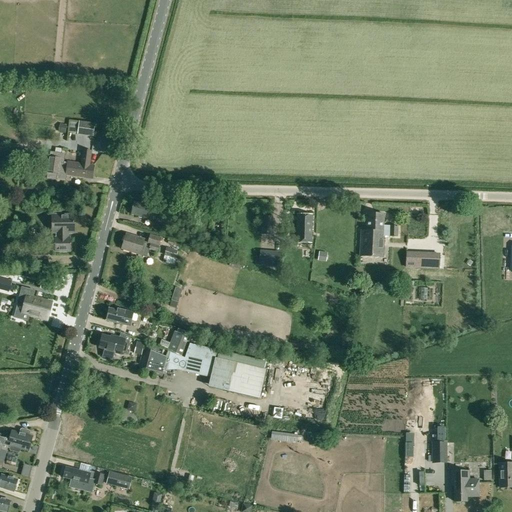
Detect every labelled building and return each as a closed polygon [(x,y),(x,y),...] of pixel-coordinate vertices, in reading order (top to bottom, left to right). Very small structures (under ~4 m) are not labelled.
[(78,135),(94,137),(96,124),(80,122),(78,135)] [(45,178),(55,180),(64,181),(65,175),(91,179),(93,166),(88,165),(90,151),(82,150),(80,164),(66,162),(66,164),(63,164),(65,154),(49,152),(45,178)] [(130,215),(155,221),(158,211),(151,209),(147,209),(147,205),(133,202),(130,215)] [(54,239),(55,251),(69,251),(69,238),(67,238),(67,232),(74,232),(74,216),(60,216),(60,213),(53,213),(53,216),(51,216),(51,233),(55,233),(55,239),(54,239)] [(362,263),(382,264),(383,236),(396,237),(397,227),(384,226),(384,215),(366,214),(366,227),(364,227),(364,231),(361,231),(359,256),(362,257),(362,263)] [(296,215),(296,233),(296,244),(311,244),(311,215),(296,215)] [(271,235),(272,218),(263,217),(261,234),(271,235)] [(121,249),(139,255),(144,240),(126,234),(121,249)] [(148,249),(156,252),(161,239),(150,235),(148,243),(150,244),(148,249)] [(164,255),(175,258),(177,251),(166,248),(164,255)] [(47,264),(47,250),(31,250),(31,264),(47,264)] [(319,252),(318,260),(317,261),(326,262),(327,253),(319,252)] [(280,254),(267,253),(266,266),(279,267),(280,254)] [(406,268),(438,269),(438,255),(406,254),(406,268)] [(240,270),(242,262),(231,259),(229,267),(240,270)] [(0,278),(0,289),(8,292),(11,281),(0,278)] [(22,288),(17,304),(23,305),(21,313),(29,316),(47,320),(52,303),(41,300),(37,298),(36,299),(32,298),(34,291),(22,288)] [(173,288),(169,301),(176,303),(180,290),(173,288)] [(109,309),(106,321),(120,325),(129,327),(131,320),(136,322),(138,314),(133,313),(133,314),(129,313),(124,312),(124,311),(117,309),(116,311),(109,309)] [(165,351),(165,352),(168,352),(181,357),(189,338),(172,332),(165,351)] [(99,342),(98,346),(99,347),(99,348),(104,349),(102,357),(112,360),(115,350),(126,353),(130,337),(119,333),(118,338),(111,336),(110,338),(102,336),(100,341),(99,342)] [(141,355),(144,344),(137,342),(134,354),(141,355)] [(147,344),(141,371),(162,376),(163,371),(168,352),(165,352),(165,351),(147,344)] [(0,432),(0,437),(3,438),(10,439),(29,444),(31,437),(29,436),(30,433),(29,432),(22,429),(20,430),(19,433),(12,431),(3,431),(3,432),(0,432)] [(27,452),(29,444),(10,439),(3,438),(0,437),(0,462),(3,463),(7,448),(9,449),(10,451),(18,453),(20,452),(20,450),(27,452)] [(433,443),(433,461),(445,461),(445,443),(433,443)] [(499,488),(511,488),(511,463),(499,464),(499,488)] [(65,467),(62,478),(71,480),(69,487),(91,493),(93,484),(101,486),(103,476),(90,472),(89,474),(65,467)] [(131,477),(109,471),(106,484),(128,490),(131,477)] [(454,486),(454,502),(466,502),(466,497),(478,497),(478,480),(468,480),(468,472),(451,472),(452,486),(454,486)] [(0,488),(13,492),(13,491),(15,490),(16,487),(15,486),(17,480),(1,475),(0,477),(0,488)] [(187,480),(169,477),(168,486),(185,489),(187,480)] [(0,511),(3,511),(6,511),(7,511),(8,511),(9,507),(8,506),(10,501),(0,498),(0,511)]
